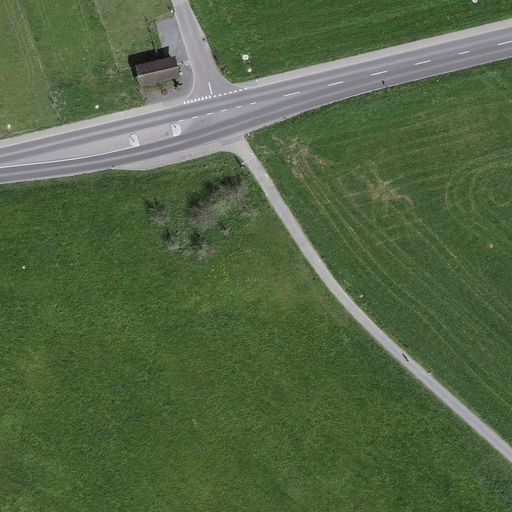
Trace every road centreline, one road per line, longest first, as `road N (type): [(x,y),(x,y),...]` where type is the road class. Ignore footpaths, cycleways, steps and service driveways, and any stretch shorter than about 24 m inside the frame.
road 1 (track): [(171,0),(212,113),(308,265),(413,379),(511,466)]
road 2 (tertiary): [(0,166),(511,42)]
